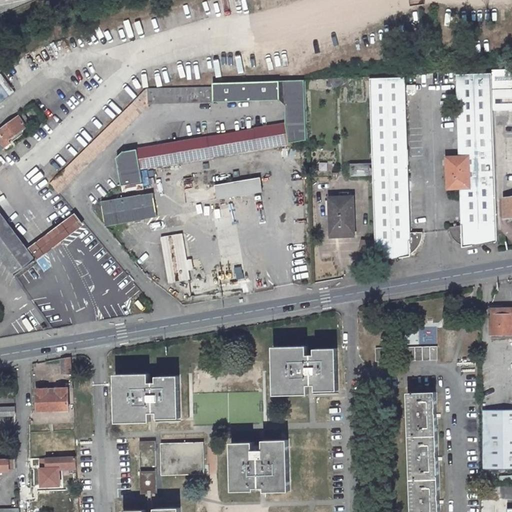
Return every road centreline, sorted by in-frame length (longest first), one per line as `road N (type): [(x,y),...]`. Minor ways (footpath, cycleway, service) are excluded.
road 1 (secondary): [(348,294),(97,338)]
road 2 (unknown): [(457,511),(446,375),(351,372)]
road 3 (residential): [(356,511),(348,294)]
road 4 (residential): [(428,79),(435,279)]
road 5 (unknown): [(0,117),(83,59),(159,49)]
road 6 (residential): [(97,338),(108,511)]
